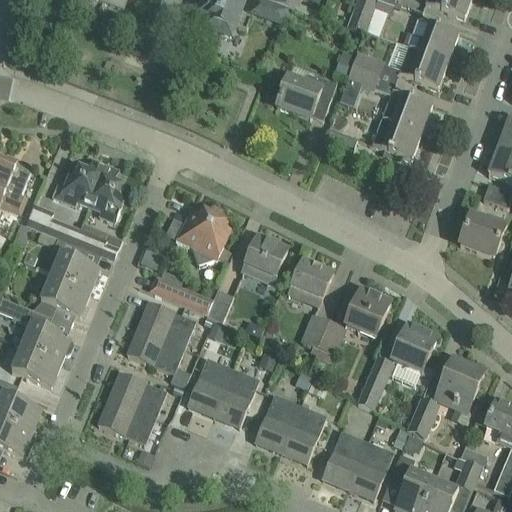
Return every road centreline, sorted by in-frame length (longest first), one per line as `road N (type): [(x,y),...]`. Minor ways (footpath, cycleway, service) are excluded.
road 1 (residential): [(50,440),(169,146)]
road 2 (residential): [(423,272),(169,146)]
road 3 (residential): [(306,511),(208,462),(159,480),(50,440)]
road 4 (residential): [(511,40),(423,272)]
road 5 (residential): [(169,146),(0,88)]
